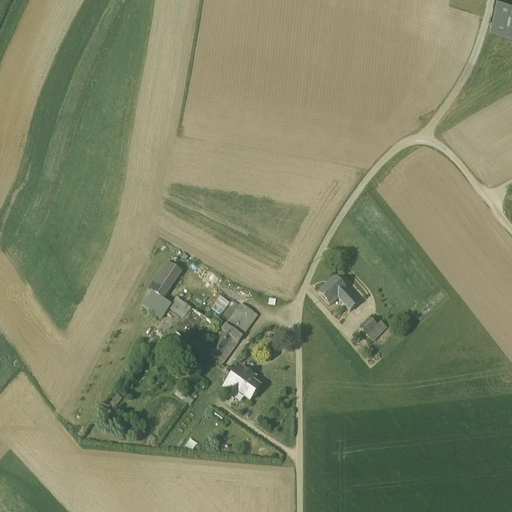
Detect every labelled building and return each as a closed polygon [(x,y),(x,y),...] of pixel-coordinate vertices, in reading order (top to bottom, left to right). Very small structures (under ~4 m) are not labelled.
[(511,0),(497,0),(492,27),(511,31),(511,0)] [(181,275),(168,265),(162,274),(175,283),(181,275)] [(175,283),(162,274),(149,292),(163,301),(175,283)] [(359,306),(336,281),(319,296),(330,309),(338,301),(351,315),(359,306)] [(171,307),(152,294),(143,308),(162,321),(171,307)] [(190,310),(177,300),(169,311),(183,320),(190,310)] [(233,303),(215,328),(191,311),(169,343),(193,361),(199,353),(222,368),(238,345),(239,345),(243,339),(258,318),(241,306),(240,308),(233,303)] [(383,335),(369,321),(360,331),(373,344),(383,335)] [(169,343),(167,342),(161,351),(187,370),(194,361),(169,343)] [(255,381),(240,370),(231,383),(237,388),(234,392),(239,396),(250,404),(260,390),(252,385),(255,381)] [(237,388),(231,383),(224,392),(231,397),(229,399),(234,403),(239,396),(234,392),(237,388)] [(115,412),(121,399),(114,396),(109,409),(115,412)] [(210,408),(204,417),(209,421),(215,412),(210,408)]
